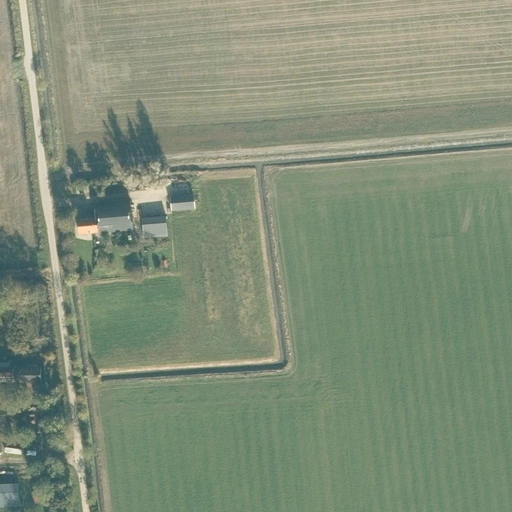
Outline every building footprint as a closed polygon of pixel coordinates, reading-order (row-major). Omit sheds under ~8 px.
[(195,209),(194,193),(170,195),(171,211),(195,209)] [(78,234),(132,229),(130,200),(96,203),(97,217),(92,217),(77,219),(78,234)] [(145,236),(165,233),(163,216),(143,218),(145,236)] [(19,355),(19,346),(10,346),(11,355),(19,355)] [(0,382),(41,382),(41,368),(0,367),(0,452),(1,453),(0,382)] [(0,483),(0,507),(19,506),(18,483),(0,483)]
